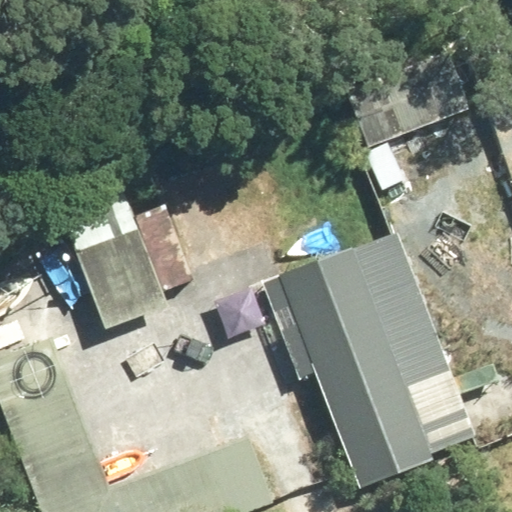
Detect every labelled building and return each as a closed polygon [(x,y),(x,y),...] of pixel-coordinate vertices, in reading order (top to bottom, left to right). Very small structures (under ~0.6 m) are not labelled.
[(492,115),(458,39),(314,103),(348,179),(492,115)] [(295,113),(254,129),(283,203),(325,186),(295,113)] [(511,175),(459,203),(477,238),(503,225),(511,242),(511,175)] [(270,238),(281,266),(351,238),(340,210),(270,238)] [(63,246),(101,340),(165,315),(126,221),(63,246)] [(472,449),(394,243),(261,294),(297,391),(314,384),(356,494),(472,449)] [(0,306),(0,344),(1,348),(47,328),(33,293),(0,306)] [(47,342),(0,360),(0,401),(43,511),(260,511),(272,507),(246,442),(108,495),(47,342)] [(484,456),(505,511),(511,511),(511,378),(461,398),(484,456)]
